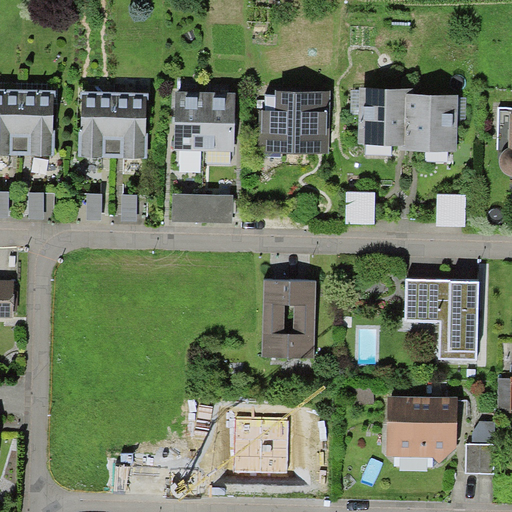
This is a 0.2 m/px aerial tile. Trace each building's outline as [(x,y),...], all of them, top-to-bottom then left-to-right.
[(360,84),(359,140),(365,140),(365,151),(390,152),(390,141),(407,141),(408,90),(408,84),(360,84)] [(20,90),(0,90),(0,150),(19,151),(20,90)] [(51,152),(52,91),(20,90),(19,151),(51,152)] [(455,149),(456,91),(408,90),(407,141),(407,147),(424,147),(424,159),(447,159),(447,149),(455,149)] [(112,92),(79,91),(78,153),(111,153),(112,92)] [(144,154),(145,92),(112,92),(111,153),(144,154)] [(328,150),(329,94),(265,92),(264,130),(279,130),(278,149),(328,150)] [(206,94),(177,93),(176,148),(180,148),(180,163),(204,163),(205,149),(206,94)] [(233,150),(234,94),(206,94),(205,149),(233,150)] [(511,112),(509,113),(509,147),(501,150),(497,160),(500,168),(507,171),(511,171),(511,112)] [(375,190),(345,189),(343,222),(374,224),(375,190)] [(42,191),(27,191),(27,217),(43,216),(42,191)] [(171,191),(170,220),(232,222),(233,193),(171,191)] [(466,192),(435,191),(434,225),(465,226),(466,192)] [(101,193),(85,192),(84,218),(100,218),(101,193)] [(136,193),(121,194),(122,219),(137,219),(136,193)] [(439,357),(478,358),(480,279),(407,277),(407,310),(440,311),(439,357)] [(0,315),(14,315),(14,280),(0,279),(0,315)] [(314,356),(316,280),(263,279),(262,355),(314,356)] [(511,376),(497,376),(496,410),(511,411),(511,399),(511,376)] [(352,386),(353,405),(374,404),(373,385),(352,386)] [(454,446),(456,398),(389,396),(388,450),(430,451),(439,460),(454,446)] [(466,442),(465,472),(493,472),(494,443),(466,442)]
